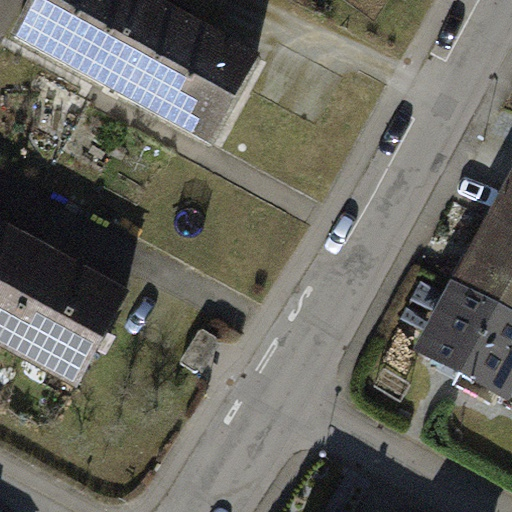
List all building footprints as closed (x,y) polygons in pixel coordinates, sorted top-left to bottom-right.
[(267,70),(136,0),(49,0),(24,46),(222,153),(267,70)] [(511,198),(497,225),(511,233),(511,198)] [(141,296),(0,223),(0,323),(100,375),(141,296)] [(511,233),(497,225),(460,293),(511,320),(511,233)] [(511,320),(460,293),(427,354),(508,399),(511,391),(511,320)]
